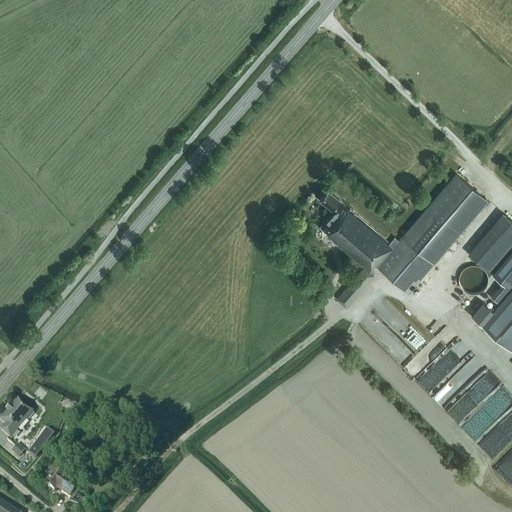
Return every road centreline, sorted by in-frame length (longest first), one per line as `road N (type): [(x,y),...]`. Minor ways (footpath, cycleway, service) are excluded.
road 1 (secondary): [(0,388),(336,0)]
road 2 (unclassified): [(124,511),(193,434),(343,324)]
